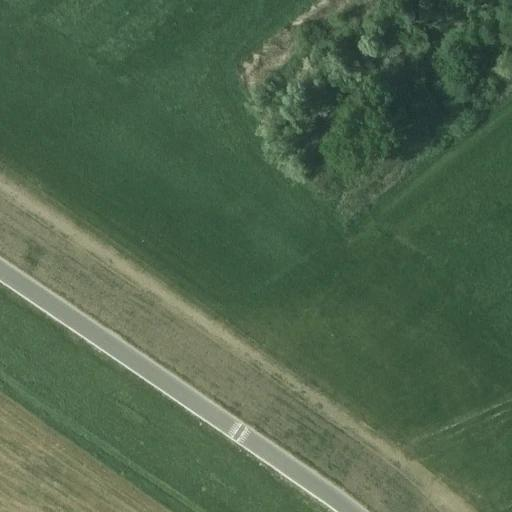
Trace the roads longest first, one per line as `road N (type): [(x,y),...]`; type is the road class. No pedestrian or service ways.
road 1 (unclassified): [(351,511),(0,270)]
road 2 (track): [(0,369),(193,511)]
